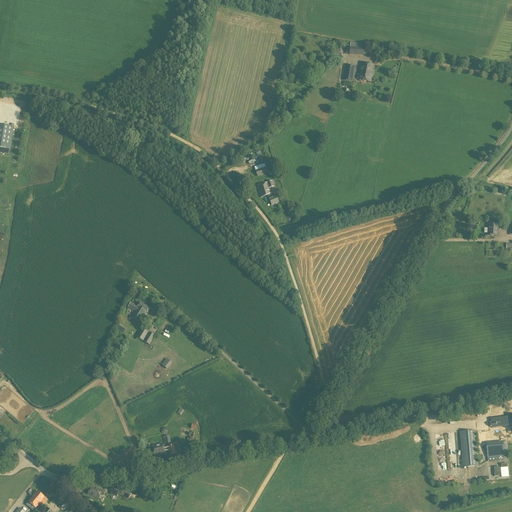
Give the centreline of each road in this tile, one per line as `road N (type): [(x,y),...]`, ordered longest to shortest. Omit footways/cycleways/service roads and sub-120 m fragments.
road 1 (track): [(327,400),(276,231),(211,159),(154,126),(0,82)]
road 2 (unclassified): [(307,435),(443,207),(511,110)]
road 3 (unclassified): [(56,481),(307,435)]
road 4 (unclassified): [(307,435),(511,392)]
road 5 (unknown): [(162,302),(310,430)]
